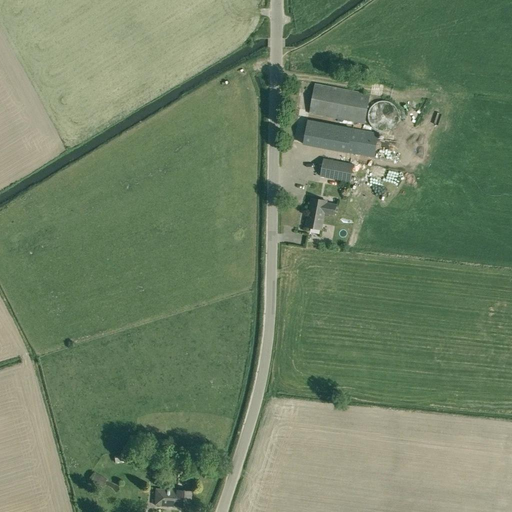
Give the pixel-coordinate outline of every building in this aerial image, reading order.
[(309,114),(365,125),(370,94),(314,83),(309,114)] [(395,126),(397,123),(398,120),(399,117),(399,115),(398,112),(396,108),(394,105),(390,103),(386,101),(383,101),(380,101),(378,102),(375,104),(372,106),(369,110),(368,113),(368,116),(368,120),(369,123),(372,127),(375,130),(379,131),(383,132),(386,132),(390,131),(392,129),(395,126)] [(303,145),(374,158),(379,133),(308,119),(303,145)] [(320,177),(350,182),(353,165),(324,159),(320,177)] [(312,198),(306,227),(321,230),(324,213),(334,215),(336,205),(326,203),(326,201),(312,198)] [(159,443),(135,458),(140,467),(165,452),(159,443)] [(126,453),(114,455),(115,461),(127,460),(126,453)] [(91,479),(98,483),(102,475),(95,472),(91,479)] [(155,489),(154,505),(175,506),(175,507),(190,508),(191,491),(176,490),(176,491),(155,489)]
